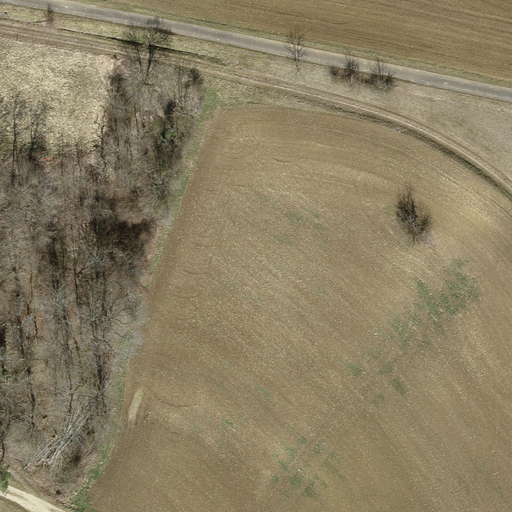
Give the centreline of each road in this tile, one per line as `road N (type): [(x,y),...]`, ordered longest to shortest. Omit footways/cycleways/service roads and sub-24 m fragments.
road 1 (track): [(511,182),(476,153),(337,93),(0,20)]
road 2 (track): [(36,0),(511,90)]
